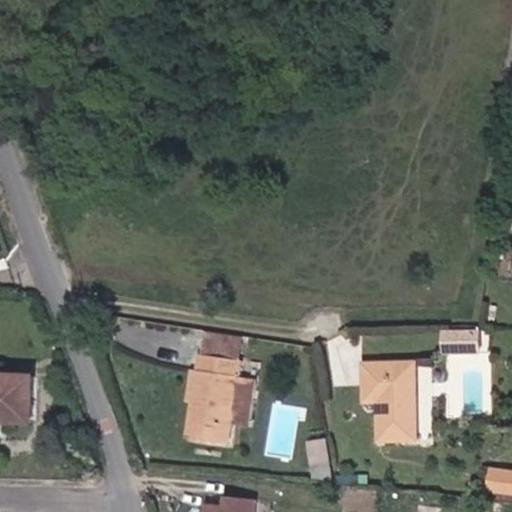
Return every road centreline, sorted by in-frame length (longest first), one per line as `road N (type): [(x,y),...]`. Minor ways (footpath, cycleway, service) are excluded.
road 1 (track): [(55,269),(386,306),(447,286),(482,233),(511,60)]
road 2 (unclassified): [(0,116),(139,499)]
road 3 (residential): [(0,498),(139,499)]
